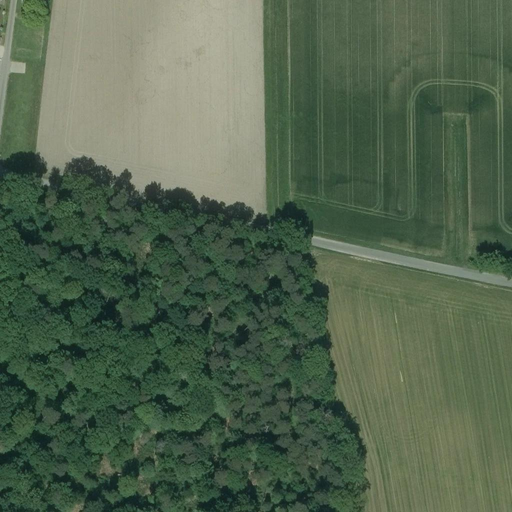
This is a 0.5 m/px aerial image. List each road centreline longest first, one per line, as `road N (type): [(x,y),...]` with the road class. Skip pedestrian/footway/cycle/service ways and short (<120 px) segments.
road 1 (unclassified): [(511,283),(0,178)]
road 2 (track): [(0,131),(17,0)]
